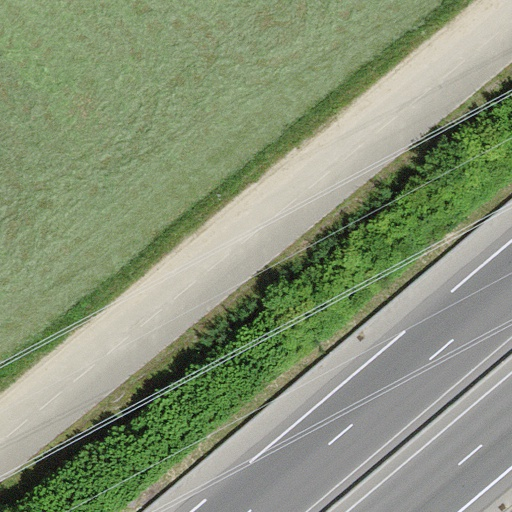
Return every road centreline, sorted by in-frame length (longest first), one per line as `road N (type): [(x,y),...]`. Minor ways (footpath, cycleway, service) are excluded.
road 1 (unclassified): [(0,444),(511,23)]
road 2 (trunk): [(511,291),(253,511)]
